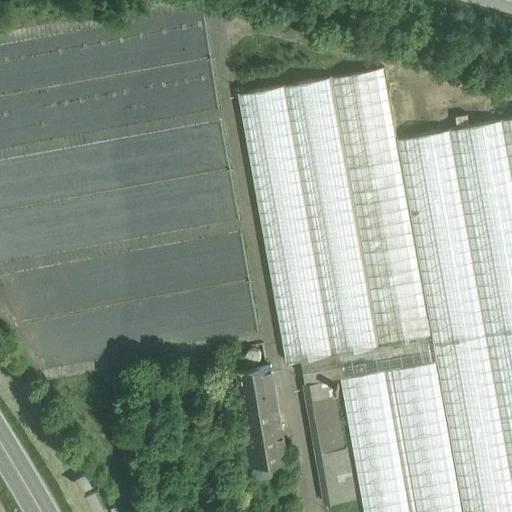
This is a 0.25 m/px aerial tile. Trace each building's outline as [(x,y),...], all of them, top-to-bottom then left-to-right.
[(384,66),(238,92),(286,360),(287,361),(301,358),(305,381),(334,376),(339,375),(363,511),(459,511),(464,511),(397,137),(396,137),(384,66)] [(511,117),(502,119),(511,175),(511,117)] [(511,175),(502,119),(450,128),(511,474),(511,175)] [(511,511),(511,474),(450,128),(397,137),(464,511),(511,511)] [(270,363),(238,369),(250,437),(246,438),(251,465),(287,458),(270,363)] [(334,376),(305,381),(326,503),(355,497),(346,446),(345,446),(334,393),(337,393),(336,387),(339,387),(338,380),(335,381),(334,376)]
